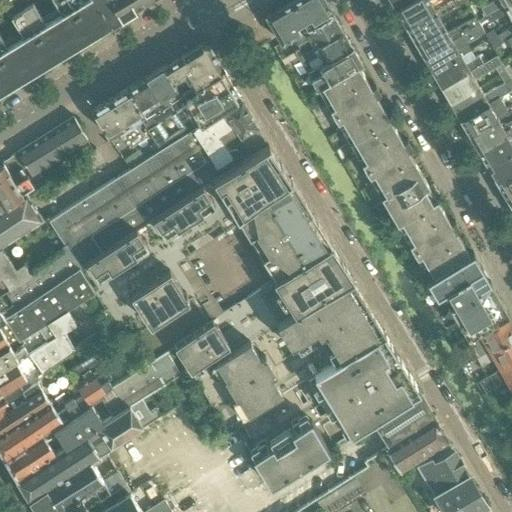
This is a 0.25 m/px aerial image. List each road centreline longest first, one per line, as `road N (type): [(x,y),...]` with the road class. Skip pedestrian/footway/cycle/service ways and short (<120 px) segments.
road 1 (residential): [(203,11),(509,511)]
road 2 (residential): [(355,0),(511,267)]
road 3 (tertiary): [(0,134),(203,11)]
